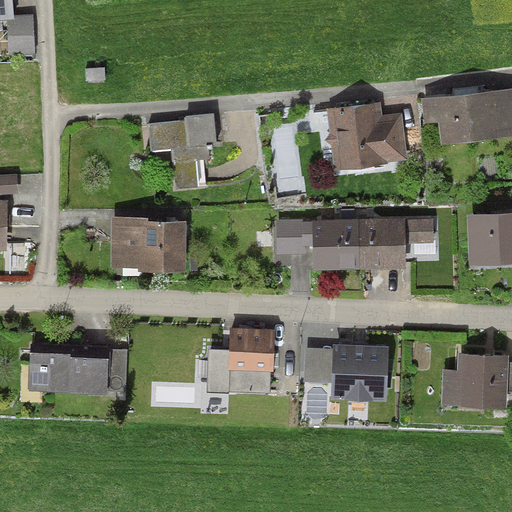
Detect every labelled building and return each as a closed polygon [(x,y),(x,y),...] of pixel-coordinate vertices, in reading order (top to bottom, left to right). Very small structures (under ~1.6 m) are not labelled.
[(0,0),(0,16),(10,15),(8,0),(0,0)] [(35,54),(33,15),(8,16),(10,55),(35,54)] [(106,67),(84,67),(84,81),(106,81),(106,67)] [(510,133),(506,93),(422,103),(424,120),(438,119),(440,142),(510,133)] [(400,157),(395,118),(377,120),(375,107),(330,113),(336,165),(400,157)] [(210,120),(149,125),(151,149),(171,147),(174,188),(203,185),(199,146),(212,145),(210,120)] [(17,174),(0,175),(0,195),(19,194),(17,174)] [(511,217),(468,220),(470,263),(511,261),(511,217)] [(178,225),(111,223),(110,269),(177,270),(178,225)] [(398,267),(398,223),(312,224),(313,268),(398,267)] [(273,334),(235,332),(234,367),(271,369),(273,334)] [(387,351),(338,349),(336,396),(385,399),(387,351)] [(106,361),(33,357),(31,389),(104,393),(106,361)] [(507,360),(463,358),(462,374),(447,373),(445,403),(504,405),(507,360)]
